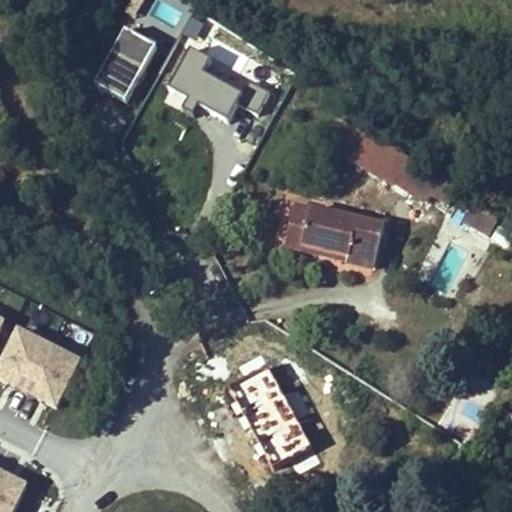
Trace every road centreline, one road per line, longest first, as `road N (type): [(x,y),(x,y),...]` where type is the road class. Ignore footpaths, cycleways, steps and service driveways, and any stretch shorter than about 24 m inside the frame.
road 1 (residential): [(130,463),(153,321),(54,172)]
road 2 (residential): [(246,511),(226,486),(193,467),(130,463)]
